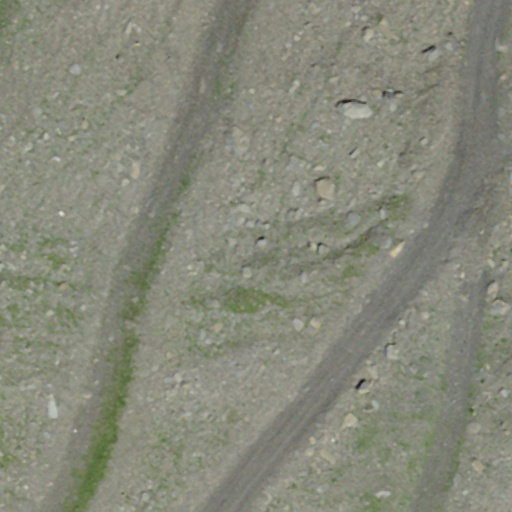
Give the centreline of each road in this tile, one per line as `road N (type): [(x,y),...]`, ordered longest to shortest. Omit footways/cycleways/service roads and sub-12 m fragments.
road 1 (track): [(237,0),(83,511)]
road 2 (track): [(484,345),(495,0)]
road 3 (track): [(484,345),(403,511)]
